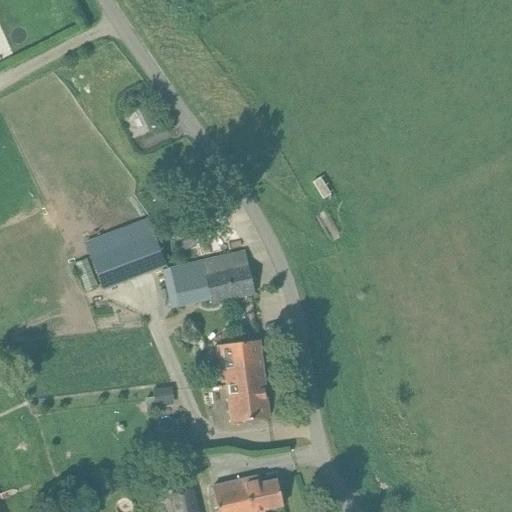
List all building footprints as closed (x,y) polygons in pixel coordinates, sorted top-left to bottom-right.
[(312,183),(323,200),(331,195),(320,178),(312,183)] [(102,287),(166,264),(150,217),(85,239),(102,287)] [(244,252),(181,266),(163,270),(171,306),(210,297),(211,304),(254,294),(244,252)] [(267,419),(257,341),(218,346),(221,371),(225,370),(232,423),(267,419)] [(169,389),(152,391),(153,405),(170,403),(169,389)] [(70,476),(58,479),(60,488),(72,485),(70,476)] [(217,511),(256,511),(282,506),(276,480),(258,484),(256,477),(211,488),(217,511)] [(174,511),(196,511),(192,491),(171,496),(174,511)]
